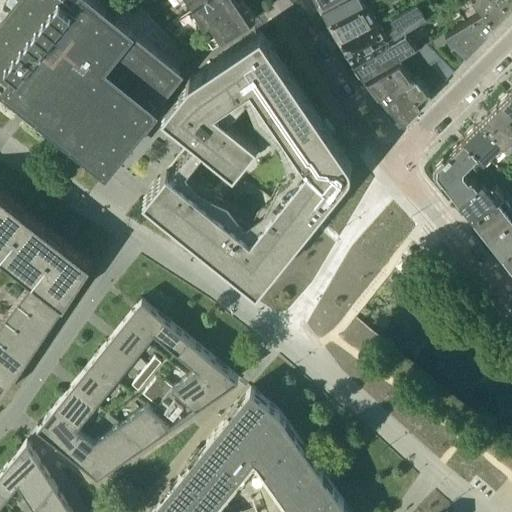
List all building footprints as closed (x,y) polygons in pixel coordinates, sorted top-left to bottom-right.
[(14,0),(0,18),(0,63),(12,73),(5,82),(7,84),(8,84),(22,95),(21,96),(24,98),(24,97),(38,109),(40,111),(41,110),(55,122),(54,123),(57,124),(72,135),(71,136),(73,138),(74,137),(88,149),(90,151),(105,162),(104,163),(106,165),(108,162),(121,145),(122,145),(124,143),(123,143),(137,126),(139,124),(139,123),(152,107),(153,107),(155,105),(153,103),(180,69),(129,28),(131,26),(99,0),(14,0)] [(153,0),(154,1),(154,0),(187,0),(190,5),(191,6),(192,5),(200,16),(204,23),(209,20),(218,33),(208,39),(210,42),(213,46),(213,45),(222,39),(256,16),(244,0),(153,0)] [(332,0),(319,7),(329,24),(363,4),(361,0),(332,0)] [(495,20),(497,18),(508,7),(501,0),(472,0),(481,8),(493,21),(494,19),(495,20)] [(378,21),(339,43),(342,47),(350,60),(352,60),(388,38),(404,29),(407,28),(427,16),(418,1),(391,17),(395,24),(384,31),(378,21)] [(329,24),(339,43),(378,21),(367,3),(363,4),(329,24)] [(493,21),(481,8),(446,29),(450,37),(451,40),(454,39),(467,51),(488,29),(488,26),(493,21)] [(257,285),(349,171),(350,169),(351,168),(351,166),(351,165),(351,163),(351,162),(351,160),(350,158),(349,157),(261,27),(257,30),(191,75),(166,105),(167,106),(165,109),(185,125),(184,126),(192,133),(144,193),(257,285)] [(352,60),(365,77),(401,56),(416,46),(404,29),(388,38),(352,60)] [(436,45),(450,37),(446,29),(431,38),(436,45)] [(454,70),(451,67),(427,42),(419,50),(446,78),(454,70)] [(365,77),(400,122),(400,123),(431,92),(429,89),(429,88),(418,75),(413,78),(399,59),(402,58),(401,56),(365,77)] [(511,88),(498,102),(511,116),(511,88)] [(511,116),(498,102),(482,118),(509,146),(511,142),(511,116)] [(494,160),(509,146),(482,118),(463,137),(484,158),(488,154),(494,160)] [(463,137),(447,153),(461,167),(474,154),(481,161),(484,158),(463,137)] [(457,195),(460,198),(477,185),(471,176),(466,179),(460,172),(461,167),(447,153),(444,156),(438,163),(438,169),(443,176),(457,195)] [(481,170),(487,177),(496,169),(490,162),(481,170)] [(483,180),(477,185),(460,198),(469,211),(474,217),(504,193),(494,181),(488,187),(483,180)] [(0,252),(1,253),(4,255),(30,275),(32,277),(33,276),(64,300),(65,299),(90,261),(0,189),(0,252)] [(511,203),(504,193),(474,217),(489,236),(511,217),(511,203)] [(511,217),(489,236),(503,255),(511,247),(511,217)] [(511,247),(503,255),(511,265),(511,247)] [(32,277),(20,292),(52,317),(64,300),(33,276),(32,277)] [(52,317),(20,292),(8,308),(41,334),(52,317)] [(142,297),(37,426),(98,475),(238,376),(142,297)] [(8,308),(0,318),(0,328),(30,351),(41,334),(8,308)] [(30,351),(0,328),(0,354),(18,368),(30,351)] [(0,354),(0,380),(7,385),(18,368),(0,354)] [(239,401),(229,413),(199,449),(190,461),(172,483),(162,495),(150,510),(151,511),(352,511),(280,410),(251,386),(247,390),(248,390),(239,401)] [(0,511),(73,511),(31,445),(27,438),(26,439),(0,471),(0,511)]
